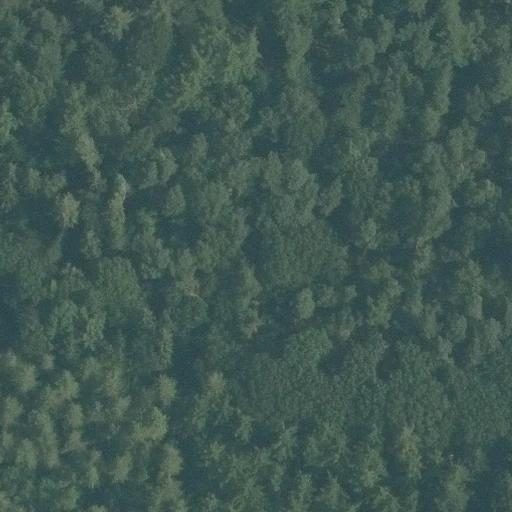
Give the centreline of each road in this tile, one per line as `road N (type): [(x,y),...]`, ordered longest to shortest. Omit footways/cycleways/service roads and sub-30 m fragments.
road 1 (track): [(190,396),(511,451)]
road 2 (track): [(0,275),(154,349),(192,383)]
road 3 (track): [(0,363),(190,396)]
